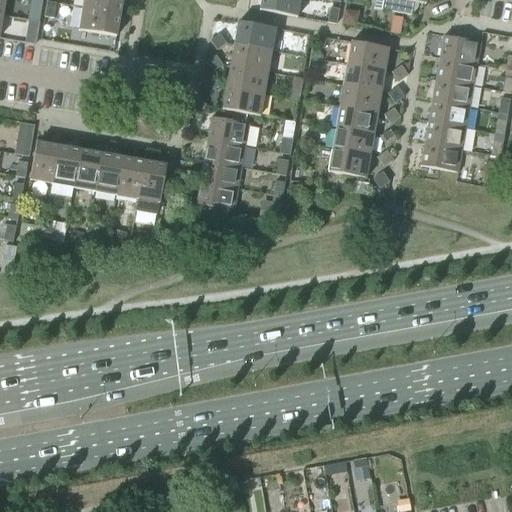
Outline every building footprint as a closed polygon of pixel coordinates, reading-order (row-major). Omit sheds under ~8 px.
[(119,16),(121,0),(82,0),(81,10),(119,16)] [(295,18),(298,0),(259,0),(257,12),(295,18)] [(423,6),(424,0),(375,0),(373,10),(409,17),(412,4),(423,6)] [(55,5),(45,4),(43,19),(52,20),(55,5)] [(329,9),(326,24),(335,25),(337,11),(329,9)] [(115,38),(119,16),(81,10),(77,32),(115,38)] [(36,42),(39,24),(30,22),(26,41),(36,42)] [(237,24),(233,47),(270,54),(274,30),(237,24)] [(217,52),(225,46),(226,45),(220,36),(210,42),(217,52)] [(442,38),(438,61),(476,67),(480,45),(442,38)] [(350,44),(346,67),(383,74),(388,50),(350,44)] [(267,74),(270,54),(233,47),(229,68),(267,74)] [(213,73),(222,67),(215,57),(206,63),(213,73)] [(472,88),(476,67),(438,61),(435,82),(472,88)] [(380,94),(383,74),(346,67),(342,88),(380,94)] [(263,96),(267,74),(229,68),(225,89),(263,96)] [(397,83),(406,77),(401,68),(391,74),(397,83)] [(209,94),(219,88),(212,78),(203,85),(209,94)] [(510,96),(510,95),(511,83),(511,80),(503,79),(501,94),(510,96)] [(468,110),(472,88),(435,82),(431,103),(468,110)] [(376,115),(380,94),(342,88),(338,109),(376,115)] [(259,118),(263,96),(225,89),(221,111),(259,118)] [(393,105),(402,99),(396,90),(387,95),(393,105)] [(196,114),(204,108),(206,107),(199,98),(189,104),(196,114)] [(497,115),(507,117),(509,102),(500,100),(497,115)] [(465,131),(468,110),(431,103),(427,125),(465,131)] [(372,138),(376,115),(338,109),(334,131),(372,138)] [(390,126),(399,119),(393,110),(383,117),(390,126)] [(211,120),(207,142),(244,149),(248,126),(211,120)] [(494,136),(503,137),(505,123),(496,122),(494,136)] [(461,152),(465,131),(427,125),(424,145),(461,152)] [(368,158),(372,138),(334,131),(331,152),(368,158)] [(386,148),(395,141),(389,133),(380,139),(386,148)] [(279,155),(289,157),(291,142),(281,140),(279,155)] [(19,157),(27,158),(30,144),(21,142),(19,156),(19,157)] [(241,169),(244,149),(207,142),(203,162),(241,169)] [(490,157),(500,159),(502,144),(493,143),(490,157)] [(50,186),(57,148),(35,144),(29,182),(50,186)] [(457,175),(461,152),(424,145),(420,168),(457,175)] [(79,152),(57,148),(50,186),(49,196),(71,200),(73,190),(79,152)] [(94,193),(101,156),(79,152),(73,190),(94,193)] [(364,181),(368,158),(331,152),(327,174),(364,181)] [(382,169),(391,162),(385,153),(376,160),(382,169)] [(115,197),(122,160),(101,156),(94,193),(115,197)] [(136,201),(143,163),(122,160),(115,197),(136,201)] [(277,176),(285,177),(288,162),(279,160),(277,176)] [(237,191),(241,169),(203,162),(199,184),(237,191)] [(23,180),(24,179),(26,165),(17,163),(15,178),(23,180)] [(165,167),(143,163),(136,201),(134,213),(156,216),(158,205),(159,205),(159,204),(165,167)] [(499,166),(487,164),(484,182),(496,183),(499,166)] [(379,190),(388,184),(382,174),(373,181),(379,190)] [(273,197),(282,199),(284,184),(276,182),(273,197)] [(11,200),(20,201),(22,186),(14,184),(11,200)] [(233,213),(237,191),(199,184),(195,207),(233,213)] [(281,206),(266,203),(263,222),(277,224),(281,206)] [(7,220),(16,222),(19,207),(10,205),(7,220)] [(65,241),(67,222),(46,220),(44,239),(65,241)] [(4,242),(12,243),(15,228),(6,227),(4,242)] [(167,239),(155,237),(151,257),(163,260),(167,239)] [(369,468),(381,467),(380,457),(354,459),(356,478),(370,477),(369,468)] [(326,474),(346,471),(344,462),(325,465),(326,474)]
